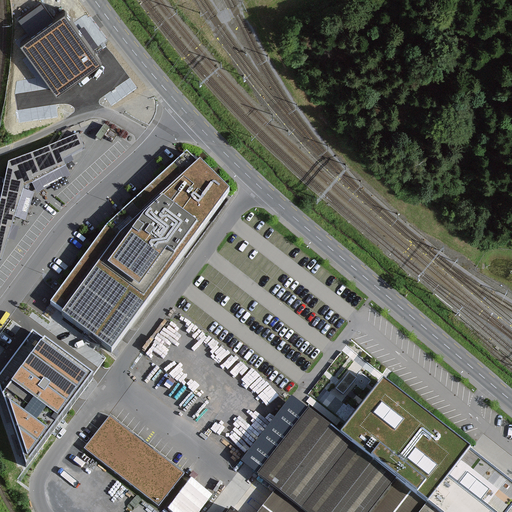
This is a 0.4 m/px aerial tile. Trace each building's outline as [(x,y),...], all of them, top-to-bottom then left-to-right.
[(65,16),(20,48),(57,98),(103,64),(65,16)] [(85,146),(79,133),(9,161),(0,201),(0,258),(1,259),(24,187),(66,165),(63,158),(85,146)] [(187,152),(107,226),(49,304),(112,351),(230,191),(187,152)] [(0,373),(0,388),(26,467),(93,378),(32,329),(0,373)] [(434,511),(424,511),(423,511),(431,501),(399,476),(395,481),(305,410),(253,476),(273,491),(257,511),(232,511),(229,509),(226,511),(511,511),(511,487),(476,459),(467,470),(434,511)] [(157,507),(184,474),(110,415),(83,449),(157,507)] [(168,508),(173,511),(200,511),(215,492),(192,476),(168,508)]
